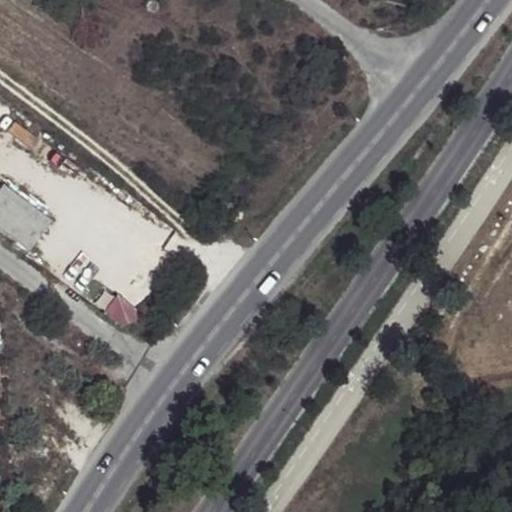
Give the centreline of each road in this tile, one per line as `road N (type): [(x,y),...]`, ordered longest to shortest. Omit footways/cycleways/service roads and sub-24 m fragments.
road 1 (tertiary): [(484,0),(168,378)]
road 2 (track): [(256,271),(0,77)]
road 3 (residential): [(168,378),(0,253)]
road 4 (tertiary): [(168,378),(85,511)]
